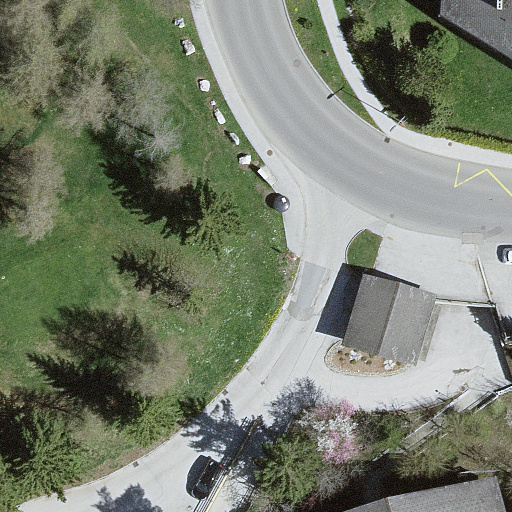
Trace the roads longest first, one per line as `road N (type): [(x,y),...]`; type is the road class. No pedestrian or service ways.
road 1 (residential): [(295,359),(357,392),(403,392),(436,380),(458,318),(448,197)]
road 2 (residential): [(97,511),(175,474),(295,359)]
road 3 (tertiary): [(360,173),(315,138),(272,87),(242,0)]
road 4 (residential): [(295,359),(360,173)]
